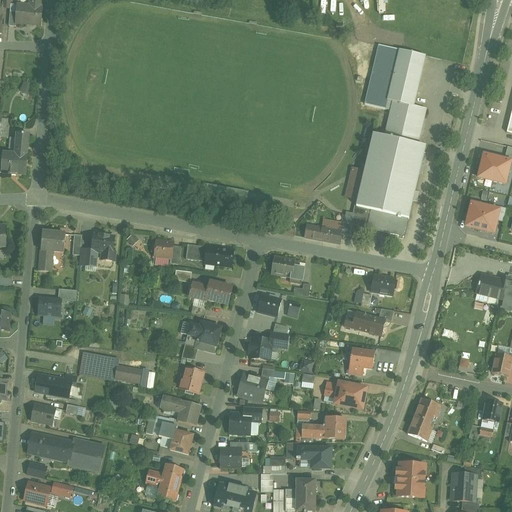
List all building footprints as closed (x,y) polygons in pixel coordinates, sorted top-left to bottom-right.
[(11,0),(3,0),(3,8),(3,9),(11,9),(11,0)] [(31,0),(31,6),(18,5),(17,13),(16,24),(17,24),(41,26),(43,7),(41,7),(41,0),(31,0)] [(17,13),(10,12),(9,26),(17,27),(17,24),(16,24),(17,13)] [(426,56),(400,50),(388,101),(393,102),(385,137),(418,145),(427,109),(414,106),(426,56)] [(33,96),(37,86),(27,82),(23,92),(33,96)] [(9,127),(1,127),(1,132),(2,132),(2,137),(8,137),(9,127)] [(29,135),(18,134),(16,155),(27,156),(29,135)] [(385,137),(374,135),(365,171),(361,191),(357,206),(357,207),(408,219),(409,219),(413,201),(417,202),(419,193),(415,192),(426,147),(418,145),(385,137)] [(16,155),(5,154),(3,174),(27,176),(29,156),(27,156),(16,155)] [(504,160),(484,155),(478,178),(505,185),(511,162),(504,160)] [(365,171),(353,168),(348,189),(361,191),(365,171)] [(219,198),(242,197),(241,189),(219,190),(219,198)] [(485,207),(472,204),(466,227),(480,231),(485,207)] [(408,219),(357,207),(357,206),(355,206),(352,217),(346,215),(344,223),(351,224),(351,225),(353,225),(368,229),(368,228),(404,237),(408,219)] [(499,211),(485,207),(480,231),(493,234),(499,211)] [(351,224),(344,223),(342,233),(343,233),(342,236),(351,237),(353,225),(351,225),(351,224)] [(342,233),(307,226),(305,239),(341,245),(342,236),(343,233),(342,233)] [(66,235),(43,233),(40,272),(52,273),(53,252),(64,253),(66,235)] [(82,236),(75,236),(74,248),(81,249),(82,236)] [(116,239),(96,236),(94,252),(114,254),(116,239)] [(174,244),(157,242),(157,244),(153,245),(153,253),(155,253),(155,257),(172,259),(174,244)] [(197,246),(188,245),(186,260),(195,261),(197,246)] [(207,248),(199,247),(198,261),(206,262),(207,248)] [(234,251),(207,248),(206,262),(205,264),(206,264),(207,261),(216,262),(215,265),(232,268),(234,251)] [(295,261),(276,258),(272,275),(292,278),(295,261)] [(105,261),(93,260),(92,267),(104,268),(105,261)] [(192,274),(176,272),(175,281),(191,285),(192,274)] [(396,279),(375,276),(372,293),(393,296),(396,279)] [(1,286),(14,286),(14,277),(0,278),(1,286)] [(511,277),(509,278),(509,280),(502,278),(502,281),(485,277),(480,283),(477,295),(478,292),(489,295),(490,297),(504,300),(503,305),(511,307),(511,277)] [(233,289),(211,283),(209,289),(194,285),(191,298),(195,299),(193,307),(205,309),(207,303),(208,301),(228,306),(233,289)] [(282,301),(263,296),(258,313),(277,318),(282,301)] [(61,299),(38,298),(35,317),(59,318),(61,299)] [(300,306),(291,304),(290,310),(299,313),(300,306)] [(205,309),(193,307),(191,315),(205,317),(207,310),(205,309)] [(394,312),(381,310),(379,319),(386,321),(386,322),(391,323),(394,312)] [(11,314),(0,313),(0,331),(10,333),(11,314)] [(379,319),(357,314),(354,321),(347,319),(345,327),(381,337),(386,322),(386,321),(379,319)] [(222,329),(202,324),(201,327),(184,323),(181,334),(188,336),(186,346),(196,348),(195,349),(198,350),(215,355),(217,347),(222,329)] [(289,328),(276,325),(274,333),(287,335),(289,328)] [(289,335),(272,333),(271,342),(272,342),(271,348),(277,349),(277,347),(287,349),(289,335)] [(271,342),(253,339),(252,345),(250,345),(249,353),(251,354),(250,359),(269,362),(271,348),(272,342),(271,342)] [(196,348),(186,346),(182,359),(195,361),(198,350),(195,349),(196,348)] [(511,350),(499,347),(497,355),(493,374),(509,377),(511,362),(511,354),(510,354),(511,350)] [(374,354),(352,350),(348,375),(363,377),(364,369),(372,370),(374,354)] [(143,371),(119,367),(118,372),(83,365),(81,375),(116,382),(117,380),(140,384),(143,371)] [(205,374),(188,369),(185,381),(184,381),(181,390),(199,395),(205,374)] [(275,371),(263,369),(262,380),(269,382),(270,378),(274,379),(275,371)] [(79,378),(66,375),(65,381),(73,383),(72,386),(77,387),(79,378)] [(262,380),(243,375),(238,396),(263,403),(269,382),(262,380)] [(316,377),(304,375),(303,383),(315,384),(316,377)] [(65,381),(38,376),(35,393),(50,395),(51,393),(61,395),(60,397),(70,399),(72,386),(73,383),(65,381)] [(340,386),(328,383),(325,396),(337,399),(340,386)] [(366,389),(340,384),(340,386),(337,399),(336,403),(362,409),(366,389)] [(190,405),(167,399),(164,410),(181,414),(178,423),(196,427),(201,408),(200,407),(190,405)] [(202,401),(191,399),(190,405),(200,407),(202,401)] [(422,400),(408,435),(427,443),(432,430),(429,428),(433,418),(436,420),(441,408),(422,400)] [(503,405),(487,402),(483,421),(499,424),(503,405)] [(61,409),(35,403),(31,423),(57,428),(61,409)] [(82,417),(84,408),(65,405),(64,413),(82,417)] [(262,409),(244,408),(244,416),(252,416),(251,423),(261,423),(262,409)] [(268,422),(277,422),(277,412),(268,412),(268,422)] [(244,416),(231,415),(230,434),(237,435),(238,436),(242,437),(244,435),(251,436),(251,423),(252,416),(244,416)] [(170,420),(157,417),(156,423),(163,424),(175,427),(176,420),(170,419),(170,420)] [(346,419),(327,419),(327,429),(326,440),(345,441),(346,419)] [(156,423),(149,421),(147,434),(153,435),(156,423)] [(175,427),(163,424),(160,437),(174,441),(171,451),(189,455),(193,437),(177,432),(178,427),(175,427)] [(481,429),(472,427),(470,439),(479,441),(480,437),(481,429)] [(327,429),(309,428),(308,439),(326,440),(327,429)] [(494,431),(481,429),(480,437),(492,439),(494,431)] [(74,443),(32,434),(28,454),(70,463),(74,443)] [(105,448),(75,441),(74,443),(70,463),(69,466),(99,473),(105,448)] [(249,444),(231,444),(230,451),(241,451),(241,453),(248,453),(249,444)] [(305,444),(289,444),(288,460),(298,460),(298,449),(305,449),(305,444)] [(305,449),(298,449),(298,460),(313,460),(313,449),(305,449)] [(331,449),(313,449),(313,460),(312,469),(331,470),(331,449)] [(230,451),(222,450),(221,468),(241,469),(241,453),(241,451),(230,451)] [(287,462),(275,462),(275,468),(271,468),(271,475),(287,475),(287,462)] [(48,468),(30,463),(27,476),(45,480),(48,468)] [(426,466),(400,464),(399,471),(398,471),(397,472),(397,476),(398,477),(399,477),(399,485),(398,485),(396,486),(396,490),(397,491),(398,491),(398,497),(424,499),(425,489),(424,489),(425,476),(426,476),(426,466)] [(185,471),(167,466),(164,478),(161,486),(158,499),(177,503),(177,502),(179,501),(180,497),(179,495),(183,478),(185,477),(186,473),(185,472),(185,471)] [(482,470),(465,467),(465,476),(477,476),(476,481),(481,481),(482,470)] [(160,474),(150,471),(147,485),(157,488),(158,485),(161,486),(164,478),(160,477),(160,474)] [(465,476),(454,475),(453,488),(476,490),(476,481),(477,476),(465,476)] [(261,476),(261,494),(273,494),(273,476),(261,476)] [(316,481),(297,481),(297,491),(287,491),(287,511),(297,511),(296,511),(315,511),(316,502),(315,502),(315,493),(317,493),(317,488),(315,488),(315,482),(316,482),(316,481)] [(73,487),(55,483),(53,494),(70,498),(73,487)] [(51,489),(30,484),(25,501),(47,506),(51,489)] [(219,485),(213,507),(221,509),(222,505),(244,511),(252,511),(257,494),(219,485)] [(476,490),(453,488),(452,502),(463,502),(475,503),(475,499),(476,490)] [(480,499),(475,499),(475,503),(463,502),(462,509),(480,510),(480,499)]
